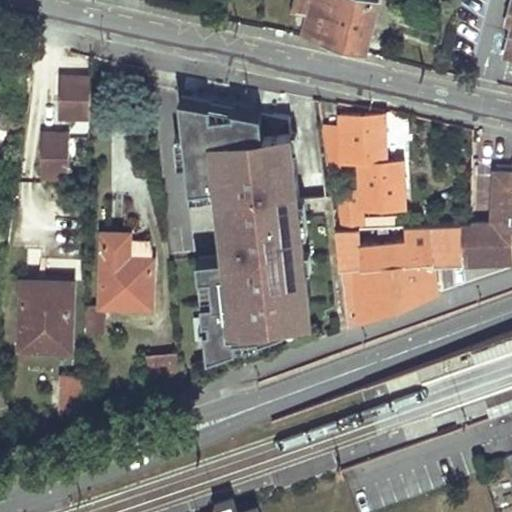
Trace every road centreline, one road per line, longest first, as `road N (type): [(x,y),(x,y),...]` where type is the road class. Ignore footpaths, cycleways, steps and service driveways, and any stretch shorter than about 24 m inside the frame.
road 1 (residential): [(0,498),(511,311)]
road 2 (tertiary): [(511,111),(12,0)]
road 3 (unknown): [(61,10),(36,93),(26,172),(30,200),(57,243)]
